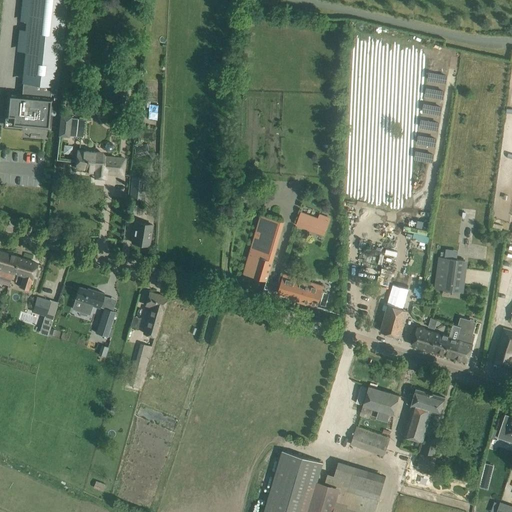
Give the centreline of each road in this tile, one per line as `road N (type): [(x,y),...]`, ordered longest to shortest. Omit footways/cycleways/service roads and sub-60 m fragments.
road 1 (secondary): [(511,390),(0,226)]
road 2 (unknown): [(403,355),(411,316),(403,274),(407,223)]
